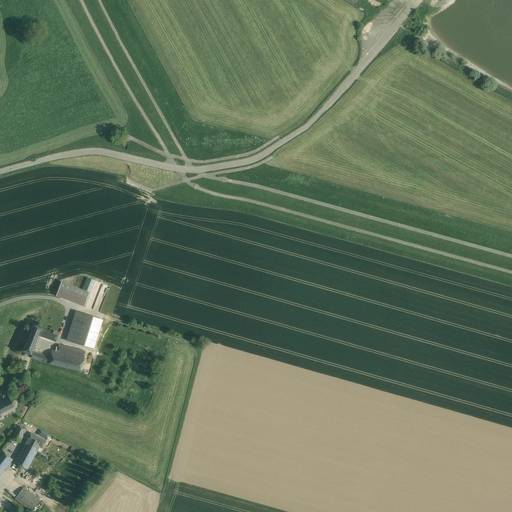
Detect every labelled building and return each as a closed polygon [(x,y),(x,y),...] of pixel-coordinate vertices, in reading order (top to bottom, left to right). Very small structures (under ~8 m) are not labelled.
[(94,281),(87,278),(82,290),(89,293),(94,281)] [(76,288),(61,282),(56,296),(84,307),(89,293),(82,290),(76,288)] [(93,349),(102,320),(91,316),(82,345),(93,349)] [(35,326),(34,326),(33,326),(32,327),(32,328),(31,328),(31,329),(31,330),(31,331),(32,331),(27,341),(26,340),(25,342),(27,342),(23,351),(31,354),(38,335),(40,330),(39,330),(39,329),(38,329),(38,328),(37,327),(36,326),(35,326)] [(50,333),(40,330),(38,335),(56,342),(58,336),(52,334),(50,333)] [(85,351),(59,345),(58,348),(56,347),(55,351),(84,358),(85,351)] [(55,351),(52,350),(50,358),(48,364),(58,366),(62,367),(66,368),(80,371),(84,358),(55,351)] [(50,358),(33,352),(31,358),(48,364),(50,358)] [(0,399),(0,400),(0,417),(1,417),(2,417),(1,417),(0,415),(0,414),(0,413),(3,413),(3,414),(4,413),(3,412),(6,411),(6,412),(7,412),(7,411),(6,410),(10,408),(11,409),(11,408),(13,407),(14,407),(13,406),(14,404),(15,404),(15,403),(14,403),(13,401),(14,400),(13,400),(13,401),(10,400),(10,399),(9,399),(9,400),(7,401),(6,398),(6,397),(5,397),(4,394),(2,395),(1,394),(0,394),(0,398),(0,399)] [(26,430),(17,425),(12,434),(11,437),(20,442),(26,430)] [(46,440),(30,432),(27,439),(28,440),(25,444),(37,450),(40,452),(46,440)] [(37,450),(25,444),(18,459),(17,459),(15,463),(28,469),(37,450)] [(8,465),(0,459),(0,475),(4,470),(8,465)] [(0,485),(9,474),(4,470),(0,475),(0,485)] [(39,500),(23,487),(14,498),(30,511),(39,500)]
